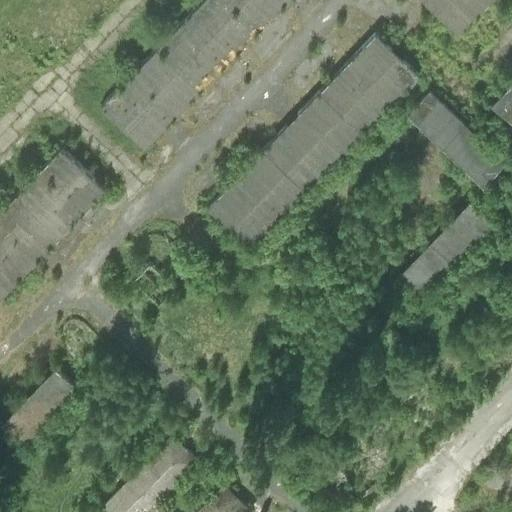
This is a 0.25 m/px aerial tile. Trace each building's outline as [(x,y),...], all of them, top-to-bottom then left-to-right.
[(96,0),(70,0),(84,13),(96,0)] [(279,0),(192,0),(100,97),(146,140),(279,0)] [(488,0),(429,0),(461,29),(488,0)] [(0,85),(35,49),(0,15),(0,85)] [(425,69),(375,22),(206,199),(257,247),(425,69)] [(428,75),(403,100),(483,179),(509,153),(428,75)] [(511,122),(511,121),(511,76),(489,101),(511,122)] [(0,291),(103,180),(55,137),(0,197),(0,291)] [(502,214),(475,187),(396,268),(423,295),(502,214)] [(179,283),(151,256),(131,277),(159,304),(179,283)] [(78,386),(52,361),(0,415),(0,423),(22,445),(78,386)] [(449,398),(422,374),(323,484),(350,508),(449,398)] [(243,511),(250,506),(223,481),(193,511),(171,511),(156,499),(198,454),(169,427),(90,511),(243,511)]
